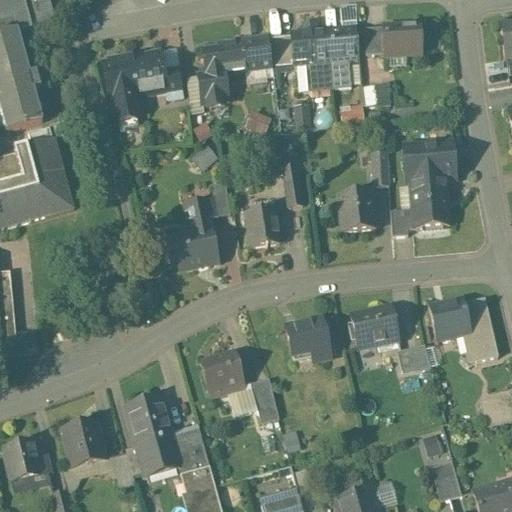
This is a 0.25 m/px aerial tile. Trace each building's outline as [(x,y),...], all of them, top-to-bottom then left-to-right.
[(0,0),(0,112),(6,134),(5,134),(5,136),(41,126),(41,124),(40,125),(31,93),(38,91),(34,75),(26,78),(14,35),(15,35),(15,33),(27,30),(28,32),(54,26),(46,0),(0,0)] [(418,28),(382,31),(382,32),(384,58),(384,60),(420,58),(418,28)] [(511,29),(501,31),(501,29),(500,29),(504,63),(511,61),(511,29)] [(355,32),(339,33),(339,34),(328,35),(331,65),(331,67),(350,66),(358,65),(355,32)] [(382,32),(363,33),(365,59),(384,58),(382,32)] [(328,35),(303,37),(303,39),(290,40),(293,68),(305,67),(330,65),(331,65),(328,35)] [(283,39),(267,41),(271,70),(286,69),(283,39)] [(267,41),(253,43),(257,73),(271,71),(271,70),(267,41)] [(241,44),(222,47),(223,50),(202,54),(205,79),(206,80),(222,78),(257,73),(253,43),(241,44)] [(159,56),(120,63),(127,101),(134,100),(146,97),(145,91),(163,88),(165,88),(163,73),(159,56)] [(120,63),(103,66),(110,104),(112,104),(115,121),(117,121),(118,130),(121,132),(137,129),(135,117),(137,117),(134,100),(127,101),(120,63)] [(330,65),(305,67),(308,95),(333,93),(330,65)] [(350,66),(331,67),(331,65),(330,65),(333,93),(350,91),(348,69),(350,66)] [(176,70),(163,73),(165,88),(163,88),(165,97),(181,93),(176,70)] [(222,78),(206,80),(205,79),(197,80),(201,107),(226,103),(222,78)] [(375,89),(362,91),(365,110),(378,108),(375,89)] [(306,110),(294,111),(297,131),(308,130),(306,110)] [(54,141),(13,152),(14,156),(0,160),(0,165),(6,187),(0,188),(0,231),(73,212),(54,141)] [(209,147),(192,159),(201,172),(218,160),(209,147)] [(451,147),(411,150),(414,185),(409,186),(410,196),(445,193),(444,185),(454,184),(451,147)] [(386,157),(371,158),(373,191),(388,190),(386,157)] [(298,184),(284,186),(287,211),(301,209),(298,184)] [(224,188),(210,190),(215,221),(229,219),(224,188)] [(410,196),(409,196),(409,197),(410,197),(412,214),(413,234),(449,231),(448,230),(446,211),(447,211),(447,210),(445,210),(444,194),(446,194),(446,193),(445,193),(410,196)] [(370,197),(338,200),(341,236),(374,233),(370,197)] [(204,205),(186,209),(192,237),(210,233),(204,205)] [(273,212),(245,216),(250,251),(278,247),(273,212)] [(412,214),(389,216),(391,241),(407,240),(406,234),(413,234),(412,214)] [(192,237),(164,243),(171,276),(217,266),(210,233),(192,237)] [(0,365),(1,365),(0,359),(39,355),(37,335),(16,337),(8,274),(0,274),(0,365)] [(137,281),(122,286),(127,300),(141,296),(137,281)] [(483,303),(462,308),(469,338),(468,338),(475,367),(497,362),(483,303)] [(461,304),(428,312),(435,346),(468,338),(469,338),(462,308),(461,304)] [(390,312),(349,321),(357,354),(397,345),(390,312)] [(321,324),(298,328),(298,330),(286,332),(286,330),(285,330),(292,362),(311,358),(313,366),(314,366),(313,365),(329,361),(329,363),(330,362),(322,323),(321,323),(321,324)] [(423,350),(396,357),(401,380),(429,374),(423,350)] [(234,357),(200,366),(210,401),(227,396),(226,391),(243,387),(234,357)] [(261,385),(249,388),(255,407),(266,403),(261,385)] [(511,408),(509,398),(479,406),(482,419),(511,411),(511,408)] [(159,402),(127,411),(137,449),(145,475),(176,467),(177,473),(179,472),(169,438),(159,402)] [(511,411),(482,419),(485,432),(511,424),(511,411)] [(95,425),(63,433),(72,471),(104,463),(95,425)] [(197,430),(169,438),(179,472),(183,488),(211,480),(197,430)] [(438,437),(423,438),(425,459),(440,457),(438,437)] [(32,445),(3,452),(11,484),(49,475),(44,454),(35,456),(32,445)] [(137,449),(125,453),(127,457),(132,478),(145,475),(137,449)] [(127,457),(112,461),(120,492),(135,488),(132,478),(127,457)] [(451,466),(435,471),(445,505),(461,501),(451,466)] [(219,511),(211,480),(183,488),(190,511),(219,511)] [(380,511),(373,485),(359,489),(362,497),(364,496),(368,511),(380,511)] [(511,511),(511,486),(489,493),(489,492),(472,496),(476,511),(511,511)] [(301,511),(296,493),(248,506),(249,511),(301,511)] [(68,511),(64,495),(51,499),(53,511),(68,511)] [(362,497),(340,503),(336,509),(337,511),(368,511),(364,496),(362,497)]
